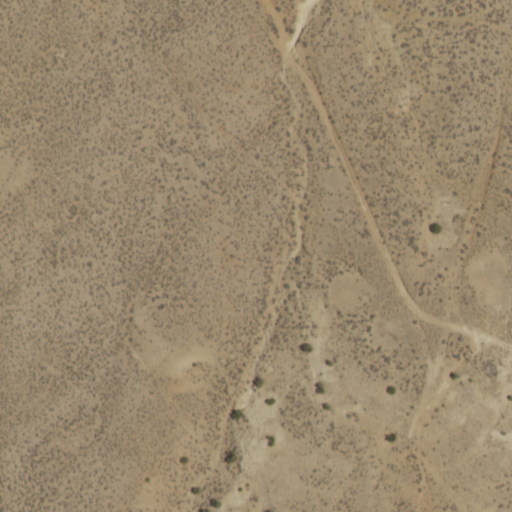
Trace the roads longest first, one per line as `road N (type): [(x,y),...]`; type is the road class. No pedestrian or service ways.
road 1 (track): [(268,0),(334,81),(439,165)]
road 2 (track): [(439,165),(411,326)]
